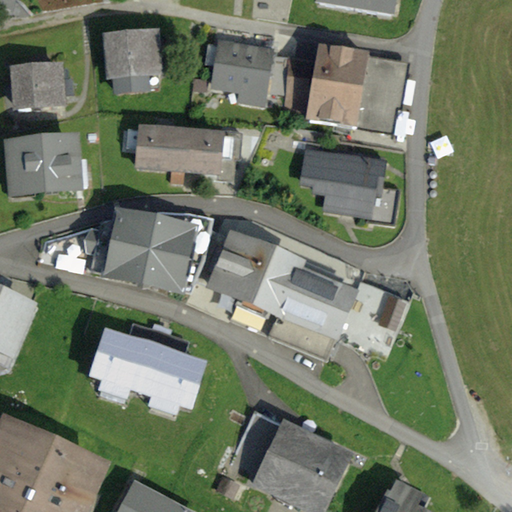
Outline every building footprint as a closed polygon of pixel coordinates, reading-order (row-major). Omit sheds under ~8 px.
[(321,0),(321,4),(382,15),(384,0),(321,0)] [(155,38),(109,41),(111,77),(116,76),(117,94),(159,91),(155,38)] [(270,56),(221,48),(215,88),(241,92),(239,102),(262,106),(264,93),(270,57),(270,56)] [(353,127),(364,62),(346,59),(346,56),(322,51),(317,80),(310,119),(353,127)] [(286,97),(290,61),(270,57),(264,93),(286,97)] [(310,119),(317,80),(309,79),(312,64),(290,61),(286,97),(288,97),(284,119),(309,123),(310,119)] [(353,127),(394,133),(403,81),(393,79),(395,67),(364,62),(353,127)] [(18,109),(62,105),(62,96),(72,95),(71,81),(66,82),(66,70),(15,74),(18,109)] [(193,91),(206,93),(207,82),(194,80),(193,91)] [(142,132),(139,168),(172,171),(171,184),(183,185),(184,172),(218,175),(217,181),(233,182),(235,160),(240,161),(242,135),(220,133),(220,139),(142,132)] [(260,136),(242,135),(240,161),(250,162),(260,136)] [(13,176),(19,176),(21,193),(87,188),(85,172),(76,172),(74,145),(11,150),(13,176)] [(366,222),(395,227),(401,191),(381,187),(385,161),(337,153),(337,158),(309,154),(304,184),(317,187),(316,193),(330,195),(328,208),(368,215),(366,222)] [(166,230),(121,221),(121,222),(101,226),(91,274),(191,295),(204,263),(214,222),(189,217),(186,230),(167,225),(166,230)] [(219,274),(213,288),(279,316),(269,339),(327,363),(336,340),(357,291),(341,284),(342,281),(298,263),(296,268),(233,242),(227,254),(219,251),(210,271),(219,274)] [(357,291),(336,340),(386,361),(410,305),(360,284),(357,291)] [(30,311),(0,297),(0,362),(7,366),(30,311)] [(127,344),(106,337),(92,379),(104,383),(100,397),(124,405),(128,391),(190,411),(204,369),(182,362),(188,345),(167,339),(166,338),(164,344),(152,341),(154,335),(154,334),(133,328),(127,344)] [(155,329),(154,334),(154,335),(152,341),(164,344),(166,338),(167,339),(169,333),(155,329)] [(260,479),(256,487),(274,496),(273,497),(297,509),(298,507),(307,511),(323,511),(349,460),(284,429),(282,433),(253,419),(230,465),(260,479)] [(27,439),(7,430),(0,445),(0,511),(5,511),(6,511),(7,511),(71,511),(74,507),(83,511),(100,472),(80,463),(77,470),(24,446),(27,439)] [(168,511),(170,509),(141,494),(143,490),(131,484),(116,511),(168,511)] [(414,511),(420,501),(397,489),(390,502),(387,500),(380,511),(414,511)]
